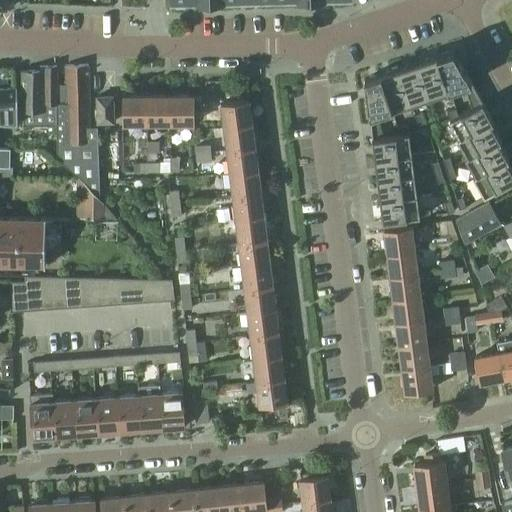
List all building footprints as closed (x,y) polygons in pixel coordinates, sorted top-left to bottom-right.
[(454,49),(438,54),(450,90),(465,85),(472,82),(454,49)] [(438,54),(419,61),(431,96),(450,90),(438,54)] [(419,61),(400,67),(411,102),(431,96),(419,61)] [(58,65),(40,65),(40,70),(23,70),(24,132),(59,131),(58,159),(85,182),(101,196),(100,126),(91,126),(89,64),(66,64),(68,107),(60,107),(60,103),(59,103),(58,65)] [(400,67),(380,73),(392,109),(411,102),(400,67)] [(380,73),(365,79),(370,116),(377,114),(392,109),(380,73)] [(472,82),(465,85),(469,98),(479,95),(472,82)] [(0,123),(3,123),(3,122),(18,122),(16,87),(0,87),(0,123)] [(114,95),(99,96),(99,121),(115,121),(114,95)] [(148,123),(148,95),(124,95),(124,122),(138,122),(138,123),(148,123)] [(171,95),(148,95),(148,123),(157,123),(157,121),(171,122),(171,95)] [(195,95),(171,95),(171,122),(170,123),(180,123),(180,122),(195,122),(195,116),(203,116),(203,101),(195,101),(195,95)] [(479,95),(469,98),(472,107),(483,101),(479,95)] [(223,112),(225,126),(252,122),(249,99),(221,102),(222,112),(223,112)] [(472,107),(459,114),(450,119),(460,136),(458,138),(459,139),(493,120),(483,101),(472,107)] [(456,108),(447,111),(450,119),(459,114),(456,108)] [(422,112),(415,114),(419,124),(425,122),(422,112)] [(377,114),(370,116),(372,130),(381,127),(377,114)] [(494,121),(493,120),(459,139),(468,155),(466,157),(467,158),(501,139),(492,122),(494,121)] [(226,139),(227,149),(255,146),(252,122),(225,126),(227,139),(226,139)] [(407,124),(398,127),(400,134),(409,132),(407,124)] [(381,127),(372,130),(373,137),(384,136),(381,127)] [(384,136),(373,137),(375,159),(412,154),(409,132),(400,134),(384,136)] [(502,140),(501,139),(467,158),(476,174),(474,176),(474,177),(509,158),(500,141),(502,140)] [(148,142),(148,152),(160,152),(160,142),(148,142)] [(229,158),(231,172),(258,169),(255,146),(227,149),(228,158),(229,158)] [(412,154),(375,159),(378,179),(415,174),(412,154)] [(450,156),(443,158),(446,168),(453,166),(450,156)] [(0,174),(12,175),(12,166),(1,165),(1,157),(0,157),(0,174)] [(170,158),(170,171),(179,171),(179,158),(170,158)] [(510,159),(509,158),(474,177),(485,196),(511,180),(511,168),(508,160),(510,159)] [(439,160),(432,162),(435,172),(442,170),(439,160)] [(148,171),(148,162),(135,162),(135,171),(148,171)] [(160,162),(148,162),(148,171),(160,171),(160,162)] [(453,166),(446,168),(450,178),(457,176),(453,166)] [(232,186),(233,195),(261,192),(258,169),(231,172),(233,186),(232,186)] [(442,170),(435,172),(438,182),(445,180),(442,170)] [(415,174),(378,179),(381,199),(417,194),(415,174)] [(85,218),(103,218),(103,203),(103,199),(101,196),(85,182),(85,218)] [(170,190),(172,203),(181,202),(179,189),(170,190)] [(235,204),(237,219),(264,215),(261,192),(233,195),(234,205),(235,204)] [(417,194),(381,199),(383,221),(420,216),(417,194)] [(463,196),(456,198),(460,208),(467,206),(463,196)] [(452,200),(445,202),(448,212),(455,210),(452,200)] [(489,200),(457,218),(466,241),(501,222),(489,200)] [(181,202),(172,203),(173,215),(182,214),(181,202)] [(237,232),(239,241),(267,238),(264,215),(237,219),(239,232),(237,232)] [(0,263),(13,263),(13,264),(15,264),(25,264),(25,263),(29,263),(29,264),(32,264),(44,264),(44,265),(46,265),(46,248),(46,234),(47,218),(47,217),(47,216),(44,216),(44,217),(32,217),(32,216),(30,216),(30,218),(26,217),(16,217),(16,216),(13,216),(0,216),(0,263)] [(385,228),(388,252),(415,249),(414,235),(415,234),(414,225),(385,228)] [(174,236),(176,249),(186,248),(185,235),(174,236)] [(453,235),(438,237),(440,245),(454,243),(453,235)] [(241,251),(243,264),(270,261),(267,238),(239,241),(240,251),(241,251)] [(186,248),(176,249),(177,261),(187,260),(186,248)] [(388,252),(391,275),(419,271),(418,261),(417,262),(415,249),(388,252)] [(441,260),(441,268),(456,266),(455,258),(441,260)] [(243,278),(244,288),(273,285),(270,261),(243,264),(244,278),(243,278)] [(488,263),(475,270),(480,279),(493,272),(488,263)] [(456,266),(441,268),(442,276),(456,275),(456,266)] [(391,275),(394,298),(421,295),(419,281),(420,281),(419,271),(391,275)] [(26,275),(26,281),(27,281),(29,309),(42,308),(40,275),(26,275)] [(46,275),(40,275),(42,308),(55,307),(53,275),(46,275)] [(66,276),(53,275),(55,307),(68,306),(66,276)] [(79,276),(66,276),(68,306),(81,306),(79,276)] [(92,276),(79,276),(81,306),(94,305),(92,276)] [(105,276),(92,276),(94,305),(107,304),(105,276)] [(118,277),(105,276),(107,304),(120,303),(118,277)] [(131,277),(118,277),(120,303),(133,302),(131,277)] [(144,277),(131,277),(133,302),(146,301),(144,277)] [(157,277),(144,277),(146,301),(159,300),(157,277)] [(172,278),(157,277),(159,300),(175,299),(172,278)] [(27,281),(26,281),(12,281),(12,310),(29,309),(27,281)] [(180,283),(182,295),(191,294),(190,282),(180,283)] [(247,298),(249,311),(276,308),(273,285),(244,288),(245,298),(247,298)] [(191,294),(182,295),(183,308),(193,307),(191,294)] [(394,298),(397,322),(425,318),(424,308),(423,308),(421,295),(394,298)] [(501,295),(487,304),(491,312),(501,310),(508,306),(501,295)] [(445,307),(446,315),(460,314),(459,306),(445,307)] [(249,325),(250,334),(279,331),(276,308),(249,311),(250,324),(249,325)] [(491,312),(489,312),(490,321),(503,319),(501,310),(491,312)] [(490,321),(489,312),(476,314),(477,322),(490,321)] [(460,314),(446,315),(447,322),(461,321),(460,314)] [(476,314),(467,315),(469,331),(477,330),(477,322),(476,314)] [(397,322),(400,344),(427,341),(425,327),(427,327),(425,318),(397,322)] [(186,330),(187,342),(197,341),(195,328),(186,330)] [(253,343),(255,358),(282,354),(279,331),(250,334),(251,343),(253,343)] [(511,338),(498,341),(500,351),(504,377),(511,375),(511,338)] [(197,341),(187,342),(189,354),(198,353),(197,341)] [(400,344),(403,368),(431,364),(430,354),(429,354),(427,341),(400,344)] [(180,350),(169,351),(170,361),(181,360),(180,350)] [(450,353),(452,361),(466,359),(465,351),(450,353)] [(504,377),(500,351),(476,356),(481,382),(504,377)] [(137,363),(137,353),(124,354),(124,364),(137,363)] [(150,353),(137,353),(137,363),(150,362),(150,353)] [(255,371),(256,381),(285,378),(282,354),(255,358),(256,371),(255,371)] [(106,356),(93,357),(94,366),(107,365),(106,356)] [(94,366),(93,357),(80,357),(81,367),(94,366)] [(63,359),(50,360),(51,369),(64,368),(63,359)] [(466,359),(452,361),(453,369),(467,367),(466,359)] [(51,369),(50,360),(37,361),(38,370),(51,369)] [(431,364),(403,368),(406,392),(433,388),(431,374),(432,374),(431,364)] [(285,378),(256,381),(247,382),(248,391),(258,390),(260,405),(288,401),(285,378)] [(218,380),(205,382),(206,391),(219,389),(218,385),(218,380)] [(206,391),(205,382),(192,383),(193,392),(206,391)] [(242,383),(218,385),(219,389),(219,394),(242,391),(242,383)] [(183,390),(161,392),(164,427),(186,425),(183,390)] [(56,435),(53,400),(53,392),(30,394),(34,437),(56,435)] [(161,392),(140,393),(142,429),(164,427),(161,392)] [(140,393),(118,395),(121,430),(142,429),(140,393)] [(118,395),(96,397),(99,432),(121,430),(118,395)] [(96,397),(75,398),(78,434),(99,432),(96,397)] [(207,397),(194,398),(197,422),(210,421),(207,397)] [(75,398),(53,400),(56,435),(78,434),(75,398)] [(511,477),(511,446),(503,448),(509,478),(511,477)] [(415,463),(418,486),(451,482),(450,474),(446,474),(444,459),(440,459),(439,452),(426,454),(427,461),(415,463)] [(476,470),(477,479),(489,478),(488,468),(476,470)] [(302,492),(303,502),(331,498),(328,474),(315,475),(314,471),(304,473),(305,477),(301,477),(303,492),(302,492)] [(489,478),(477,479),(478,488),(490,486),(489,478)] [(265,480),(241,483),(244,511),(253,510),(253,509),(266,508),(268,507),(267,499),(265,480)] [(418,486),(421,509),(450,505),(448,491),(452,490),(451,482),(418,486)] [(241,483),(218,485),(221,511),(223,511),(234,511),(237,511),(244,511),(241,483)] [(221,511),(218,485),(196,488),(198,511),(221,511)] [(198,511),(196,488),(172,490),(174,511),(198,511)] [(174,511),(172,490),(149,493),(150,511),(174,511)] [(150,511),(149,493),(126,495),(127,511),(150,511)] [(127,511),(126,495),(102,498),(103,511),(127,511)] [(80,499),(74,500),(74,511),(96,511),(96,498),(91,499),(91,496),(79,497),(80,499)] [(281,497),(267,499),(268,507),(282,505),(281,497)] [(58,501),(52,501),(52,511),(74,511),(74,500),(69,500),(69,498),(58,499),(58,501)] [(306,511),(305,511),(332,511),(331,498),(303,502),(304,511),(306,511)] [(52,511),(52,501),(48,502),(48,499),(36,500),(37,502),(30,503),(30,511),(52,511)] [(511,511),(511,501),(502,504),(503,511),(511,511)]
